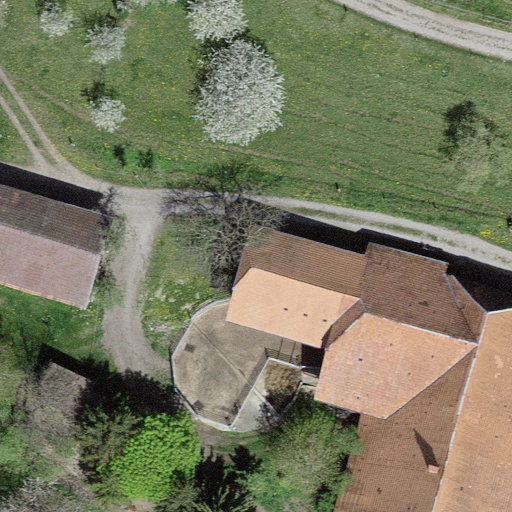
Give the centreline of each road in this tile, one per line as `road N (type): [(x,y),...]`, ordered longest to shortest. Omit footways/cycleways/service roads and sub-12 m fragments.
road 1 (track): [(0,171),(140,201),(402,230),(511,259)]
road 2 (track): [(239,511),(206,485),(151,402),(124,331),(133,265)]
road 3 (track): [(511,46),(414,30),(358,0)]
